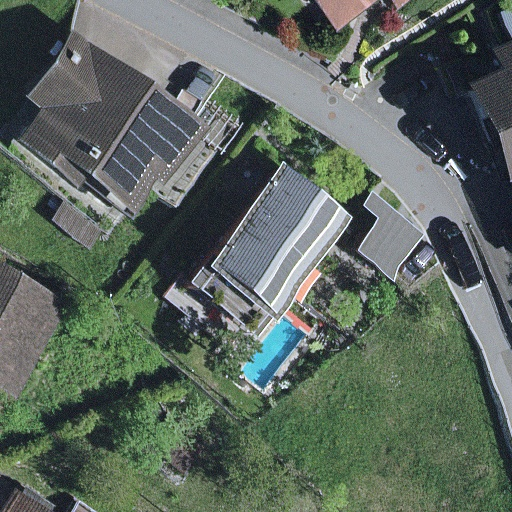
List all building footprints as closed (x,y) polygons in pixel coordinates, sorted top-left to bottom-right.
[(406,0),(314,0),(339,32),(379,0),(380,0),(390,13),(406,0)] [(218,129),(79,20),(19,97),(45,117),(29,137),(132,217),(173,165),(184,173),(218,129)] [(511,167),(511,41),(488,53),(497,71),(463,87),(504,171),(511,167)] [(341,215),(280,170),(201,277),(262,322),(341,215)] [(430,241),(368,194),(356,210),(376,225),(354,253),(396,285),(430,241)] [(73,307),(0,258),(0,382),(15,393),(73,307)] [(56,511),(14,481),(0,500),(0,511),(56,511)]
